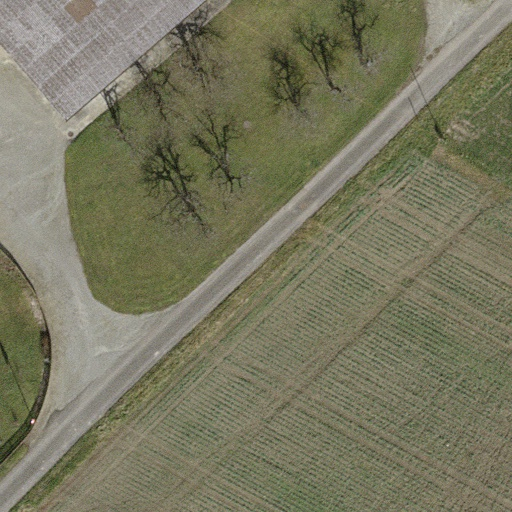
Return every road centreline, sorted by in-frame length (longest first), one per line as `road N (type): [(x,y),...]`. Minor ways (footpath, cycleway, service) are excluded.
road 1 (track): [(511,6),(0,496)]
road 2 (track): [(112,382),(20,135),(0,111)]
